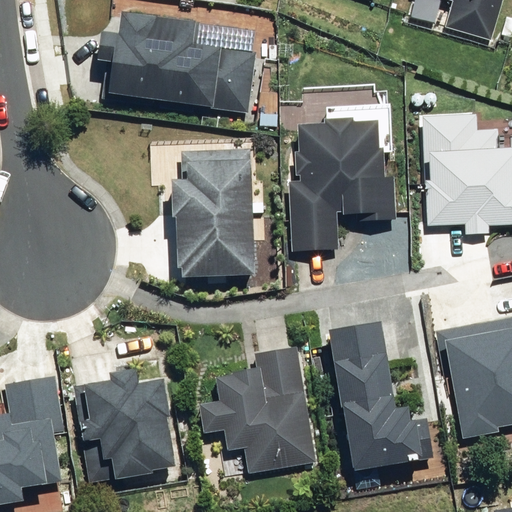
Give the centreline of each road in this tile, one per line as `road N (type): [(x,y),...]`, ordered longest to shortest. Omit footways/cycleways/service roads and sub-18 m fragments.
road 1 (residential): [(39,256),(113,291),(185,311),(450,269)]
road 2 (residential): [(39,256),(0,0)]
